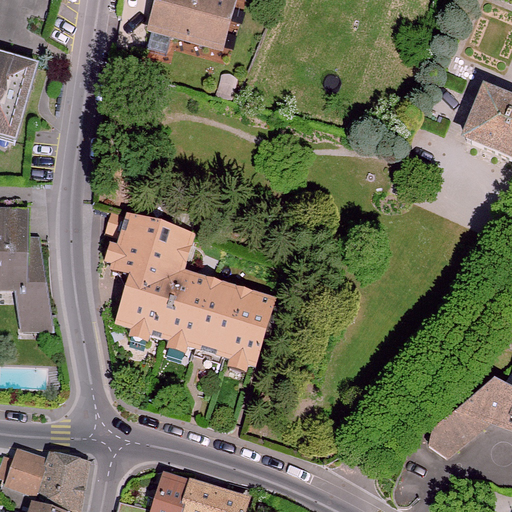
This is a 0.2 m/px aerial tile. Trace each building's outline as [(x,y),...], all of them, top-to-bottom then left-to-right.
[(234,0),(153,0),(145,32),(220,52),(234,0)] [(0,53),(0,138),(12,142),(34,63),(0,53)] [(511,97),(481,85),(459,139),(466,142),(511,161),(511,97)] [(0,289),(15,290),(20,333),(56,333),(41,237),(30,236),(30,207),(0,206),(0,289)] [(181,272),(191,238),(113,214),(106,236),(114,239),(112,246),(107,244),(101,263),(108,265),(106,272),(124,277),(109,327),(126,332),(124,338),(145,344),(147,338),(164,343),(162,350),(182,356),(184,350),(226,362),(225,369),(245,375),(247,368),(251,369),(253,370),(274,300),(181,272)] [(511,390),(493,381),(453,414),(490,427),(511,435),(511,390)] [(449,459),(490,427),(453,414),(429,433),(429,446),(449,459)] [(49,470),(40,495),(68,511),(81,511),(89,467),(53,459),(49,470)] [(40,495),(49,470),(19,461),(17,465),(11,483),(11,485),(40,495)] [(11,483),(17,465),(5,464),(1,480),(11,483)] [(188,511),(195,491),(167,482),(158,511),(188,511)] [(253,511),(255,509),(195,491),(188,511),(253,511)]
